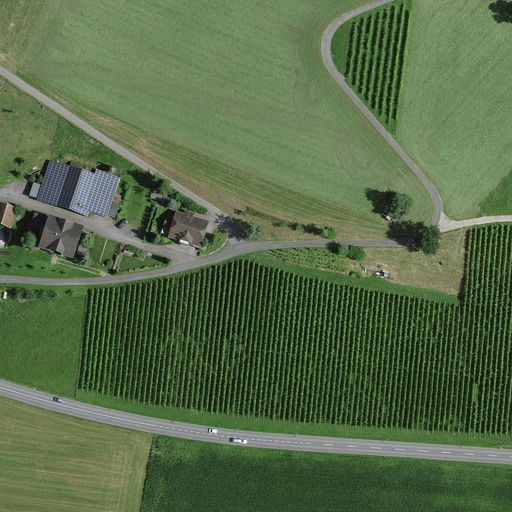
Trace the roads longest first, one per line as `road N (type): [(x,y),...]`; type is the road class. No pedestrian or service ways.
road 1 (track): [(0,69),(218,213),(241,238),(229,254),(155,272),(0,276)]
road 2 (tertiary): [(511,458),(243,439),(141,424),(0,388)]
road 3 (track): [(238,247),(430,236),(440,206),(433,188),(327,49),(340,21),(391,0)]
